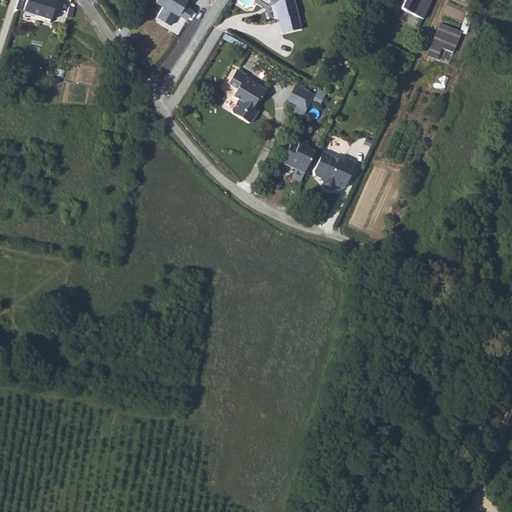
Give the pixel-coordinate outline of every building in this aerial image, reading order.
[(49,21),(55,2),(49,0),(17,0),(15,9),(22,11),(19,19),(33,24),(35,16),(49,21)] [(188,0),(154,0),(154,1),(161,5),(154,18),(173,28),(178,17),(188,23),(194,12),(185,7),(188,0)] [(282,33),(301,29),(294,0),(269,0),(269,2),(273,4),(277,18),(278,18),(282,33)] [(393,0),(393,1),(403,6),(399,14),(421,24),(432,0),(393,0)] [(466,20),(455,15),(448,33),(459,38),(466,20)] [(252,107),(263,89),(243,76),(244,73),(235,68),(226,82),(235,88),(231,95),(236,98),(230,108),(231,112),(246,121),(250,119),(256,109),(252,107)] [(304,119),(315,97),(297,88),(290,102),(299,106),(295,114),(304,119)] [(301,179),(311,157),(305,155),(304,150),(305,148),(299,144),(293,142),(281,167),(292,172),(291,174),(292,175),(289,182),(290,185),(297,188),(301,179)] [(343,163),(322,154),(313,173),(314,177),(323,181),(322,184),(323,188),(330,191),(333,190),(334,188),(339,190),(343,188),(354,164),(344,160),(343,163)]
